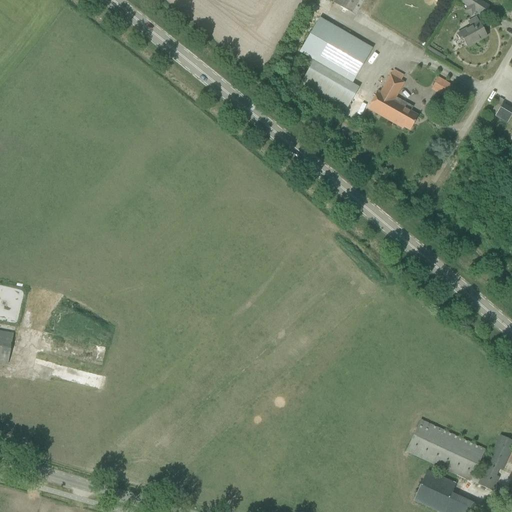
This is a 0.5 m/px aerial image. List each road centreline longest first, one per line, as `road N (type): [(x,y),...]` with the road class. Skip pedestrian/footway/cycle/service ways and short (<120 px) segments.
road 1 (primary): [(109,0),(511,335)]
road 2 (tertiary): [(174,511),(0,461)]
road 3 (unclassified): [(432,200),(511,61)]
